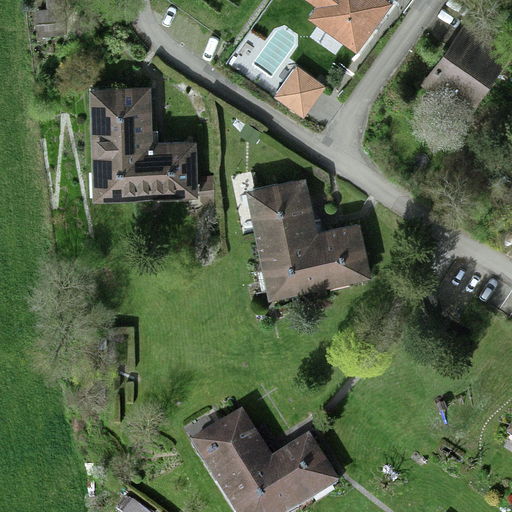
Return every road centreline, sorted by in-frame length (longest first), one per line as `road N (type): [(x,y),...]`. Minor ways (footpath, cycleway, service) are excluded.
road 1 (residential): [(139,0),(161,44),(329,156)]
road 2 (residential): [(329,156),(511,272)]
road 3 (residential): [(329,156),(429,0)]
